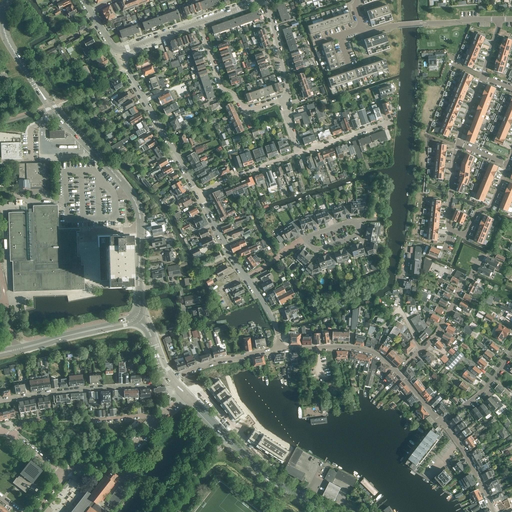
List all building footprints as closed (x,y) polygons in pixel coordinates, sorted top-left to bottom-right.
[(142,4),(141,0),(128,0),(126,1),(129,9),(142,4)] [(129,9),(126,1),(120,3),(124,14),(125,14),(126,14),(125,10),(129,9)] [(208,8),(205,1),(199,3),(202,10),(208,8)] [(285,8),(283,2),(276,5),(278,11),(285,8)] [(202,10),(199,3),(194,5),(196,12),(202,10)] [(196,12),(194,5),(191,6),(190,4),(187,5),(188,7),(191,14),(196,12)] [(72,15),(77,12),(76,11),(76,10),(76,9),(75,9),(74,8),(72,5),(65,8),(64,7),(63,7),(59,10),(54,13),(56,16),(61,12),(60,11),(61,11),(62,13),(66,11),(67,12),(66,13),(65,14),(67,17),(68,17),(69,16),(70,16),(70,17),(72,16),(72,15)] [(388,5),(382,7),(386,17),(391,15),(388,5)] [(113,11),(110,6),(102,10),(103,12),(102,13),(103,15),(104,15),(105,16),(113,11)] [(191,14),(188,7),(185,8),(185,7),(180,9),(181,13),(183,12),(185,16),(191,14)] [(386,17),(382,7),(377,9),(381,18),(386,17)] [(290,13),(290,11),(286,12),(285,8),(278,11),(280,16),(287,14),(290,13)] [(179,18),(176,9),(174,10),(175,12),(171,13),(173,20),(179,18)] [(381,18),(377,9),(372,10),(376,20),(381,18)] [(173,20),(171,13),(170,10),(167,11),(168,14),(165,15),(168,22),(173,20)] [(376,20),(372,10),(367,12),(370,22),(376,20)] [(117,19),(113,11),(105,16),(105,17),(106,19),(107,19),(108,21),(108,22),(117,19)] [(260,19),(257,12),(251,14),(254,21),(260,19)] [(168,22),(165,15),(164,13),(162,14),(163,16),(160,17),(162,24),(168,22)] [(352,21),(349,13),(344,15),(346,23),(352,21)] [(254,21),(251,14),(246,16),(248,23),(254,21)] [(289,20),(287,14),(280,16),(282,22),(289,20)] [(115,29),(113,24),(127,19),(126,16),(124,16),(117,19),(108,22),(112,29),(115,29)] [(162,24),(160,17),(159,17),(159,16),(157,17),(157,18),(154,19),(156,26),(162,24)] [(248,23),(246,16),(240,18),(243,25),(248,23)] [(243,25),(240,18),(234,20),(237,27),(243,25)] [(156,26),(154,19),(148,21),(151,28),(156,26)] [(237,27),(234,20),(229,22),(231,29),(237,27)] [(84,21),(75,26),(78,32),(87,26),(84,21)] [(151,28),(148,21),(142,23),(145,30),(151,28)] [(231,29),(229,22),(223,24),(226,31),(231,29)] [(139,32),(137,25),(136,24),(134,25),(134,26),(131,27),(133,34),(139,32)] [(226,31),(223,24),(217,26),(220,33),(226,31)] [(316,33),(313,25),(308,26),(310,35),(316,33)] [(57,34),(66,30),(65,26),(55,31),(57,34)] [(87,26),(78,32),(81,37),(90,32),(87,26)] [(133,34),(131,27),(130,26),(128,27),(129,28),(125,29),(128,36),(133,34)] [(220,33),(217,26),(212,28),(214,35),(220,33)] [(128,36),(125,29),(124,27),(122,28),(123,30),(119,31),(122,38),(128,36)] [(292,33),(290,27),(283,30),(285,36),(292,33)] [(264,29),(259,31),(257,32),(259,38),(266,35),(264,29)] [(68,36),(65,32),(58,36),(58,37),(60,40),(60,41),(68,36)] [(294,39),(292,33),(285,36),(287,41),(294,39)] [(483,44),(485,38),(481,36),(482,35),(478,33),(478,35),(477,34),(474,40),(483,44)] [(195,41),(193,34),(187,36),(189,43),(193,42),(194,44),(196,43),(195,41)] [(385,34),(380,35),(383,45),(388,43),(385,34)] [(268,41),(266,35),(259,38),(261,43),(268,41)] [(383,45),(380,35),(374,37),(378,47),(383,45)] [(189,43),(187,36),(181,38),(184,45),(189,43)] [(95,42),(92,37),(84,42),(87,47),(95,42)] [(378,47),(374,37),(369,39),(373,48),(378,47)] [(184,45),(181,38),(176,40),(178,47),(182,46),(182,47),(184,47),(184,45)] [(511,38),(509,38),(508,40),(504,38),(502,44),(502,45),(511,47),(511,43),(511,40),(511,41),(511,40),(511,38)] [(296,45),(294,39),(287,41),(289,47),(296,45)] [(373,48),(369,39),(364,40),(367,50),(373,48)] [(54,40),(46,44),(51,52),(58,48),(54,40)] [(178,47),(176,40),(170,42),(172,49),(178,47)] [(229,47),(227,40),(220,42),(220,44),(218,45),(220,51),(227,49),(229,48),(229,47)] [(481,49),(483,44),(474,40),(472,45),(481,49)] [(270,47),(268,41),(261,43),(262,47),(256,49),(257,51),(266,48),(267,48),(270,47)] [(323,51),(332,47),(331,42),(321,45),(323,51)] [(46,44),(39,48),(43,56),(51,52),(46,44)] [(509,52),(511,47),(502,45),(502,44),(500,50),(501,50),(509,52)] [(298,50),(296,45),(289,47),(291,53),(298,50)] [(481,49),(472,45),(470,50),(479,54),(481,49)] [(325,56),(334,52),(332,47),(323,51),(325,56)] [(229,54),(227,51),(230,50),(229,48),(227,49),(220,51),(222,57),(229,54)] [(299,56),(298,50),(291,53),(292,58),(299,56)] [(477,59),(479,54),(470,50),(468,55),(477,59)] [(201,58),(199,52),(192,54),(194,60),(201,58)] [(263,58),(261,52),(254,54),(255,58),(253,59),(254,61),(256,60),(263,58)] [(336,57),(334,52),(325,56),(326,61),(336,57)] [(437,59),(444,59),(443,56),(445,56),(444,52),(435,53),(436,56),(429,57),(430,66),(437,66),(437,59)] [(62,53),(48,61),(52,69),(66,61),(62,53)] [(231,60),(229,57),(231,56),(230,54),(229,54),(222,57),(224,63),(231,60)] [(96,55),(91,58),(92,61),(96,59),(97,61),(96,62),(97,64),(98,63),(99,65),(98,65),(99,67),(100,67),(101,67),(102,68),(104,67),(103,66),(104,66),(104,65),(108,63),(107,62),(108,61),(107,60),(106,59),(106,60),(105,59),(104,59),(101,55),(97,57),(96,55)] [(474,64),(475,64),(477,59),(468,55),(466,60),(474,64)] [(301,62),(299,56),(292,58),(294,64),(301,62)] [(338,63),(336,57),(326,61),(328,66),(338,63)] [(203,63),(201,58),(194,60),(196,66),(203,63)] [(265,63),(263,58),(256,60),(258,66),(265,63)] [(148,65),(146,60),(135,65),(137,70),(148,65)] [(180,66),(178,60),(170,63),(172,68),(180,66)] [(233,66),(231,60),(224,63),(226,68),(233,66)] [(385,60),(379,62),(383,71),(388,70),(385,60)] [(474,64),(466,60),(464,66),(472,69),(474,64)] [(504,68),(506,63),(497,60),(498,60),(497,60),(495,65),(496,65),(504,68)] [(66,61),(52,69),(56,76),(70,69),(66,61)] [(307,67),(305,63),(304,61),(301,62),(294,64),(296,70),(301,69),(301,71),(304,70),(303,68),(307,67)] [(383,71),(379,62),(374,64),(377,73),(383,71)] [(205,69),(203,63),(196,66),(198,72),(205,69)] [(267,69),(265,63),(258,66),(260,72),(267,69)] [(339,68),(338,63),(328,66),(330,71),(339,68)] [(377,73),(374,64),(369,65),(372,75),(377,73)] [(372,75),(369,65),(364,67),(367,77),(372,75)] [(503,74),(504,68),(496,65),(494,71),(503,74)] [(85,66),(81,69),(85,76),(83,77),(86,81),(87,82),(93,79),(89,73),(85,66)] [(142,70),(144,76),(154,72),(152,66),(142,70)] [(235,71),(233,66),(226,68),(228,74),(235,71)] [(367,77),(364,67),(359,69),(362,78),(367,77)] [(70,69),(56,76),(60,84),(74,77),(70,69)] [(207,75),(205,69),(198,72),(199,75),(195,76),(196,79),(200,77),(207,75)] [(269,75),(267,69),(260,72),(262,77),(265,76),(265,77),(266,76),(269,75)] [(362,78),(359,69),(354,70),(357,80),(362,78)] [(357,80),(354,70),(349,72),(352,82),(357,80)] [(237,77),(235,71),(228,74),(230,80),(237,77)] [(352,82),(349,72),(344,74),(347,83),(352,82)] [(305,79),(303,73),(296,75),(298,81),(305,79)] [(465,73),(463,78),(471,82),(473,77),(465,73)] [(347,83),(344,74),(338,75),(342,85),(347,83)] [(209,80),(207,75),(200,77),(201,81),(199,82),(199,84),(202,83),(209,80)] [(342,85),(338,75),(333,77),(337,87),(342,85)] [(123,87),(117,76),(110,81),(112,84),(109,86),(111,90),(114,88),(116,91),(123,87)] [(159,81),(159,80),(157,76),(148,80),(150,85),(159,81)] [(238,82),(237,77),(230,80),(232,85),(239,83),(239,82),(238,82)] [(337,87),(333,77),(328,79),(330,84),(331,88),(337,87)] [(463,78),(461,83),(469,87),(470,87),(472,82),(471,82),(463,78)] [(161,86),(160,82),(162,82),(161,79),(159,80),(159,81),(150,85),(152,90),(161,86)] [(307,85),(307,84),(305,79),(298,81),(300,87),(307,85)] [(211,86),(209,80),(202,83),(204,89),(211,86)] [(283,87),(281,82),(278,83),(276,84),(275,82),(274,82),(271,83),(272,85),(275,92),(281,90),(280,88),(283,87)] [(378,89),(381,96),(392,92),(390,85),(386,87),(385,83),(381,85),(382,88),(378,89)] [(461,83),(459,88),(467,92),(469,87),(461,83)] [(309,90),(308,87),(309,86),(309,84),(307,84),(307,85),(300,87),(302,93),(309,90)] [(272,85),(267,87),(269,94),(275,92),(272,85)] [(485,90),(485,91),(494,94),(496,89),(487,85),(485,90)] [(213,92),(211,86),(204,89),(205,92),(203,93),(203,95),(206,94),(213,92)] [(269,94),(267,87),(264,88),(263,86),(262,86),(260,87),(261,89),(264,96),(269,94)] [(459,88),(457,93),(465,97),(467,92),(459,88)] [(264,96),(261,89),(258,90),(255,91),(258,98),(264,96)] [(311,96),(310,92),(312,91),(312,89),(309,90),(302,93),(304,99),(307,98),(308,101),(313,99),(312,96),(311,96)] [(483,96),(492,99),(494,94),(485,91),(485,90),(483,96)] [(175,99),(171,91),(158,98),(162,106),(175,99)] [(258,98),(255,91),(250,93),(252,100),(258,98)] [(215,98),(213,92),(206,94),(203,95),(204,96),(204,97),(207,96),(207,98),(208,100),(215,98)] [(119,104),(130,98),(126,93),(116,99),(119,104)] [(252,100),(250,93),(244,95),(246,102),(252,100)] [(457,93),(455,98),(463,102),(465,97),(457,93)] [(483,96),(481,101),(490,104),(492,99),(483,96)] [(455,98),(452,103),(461,107),(463,102),(455,98)] [(134,105),(131,100),(124,105),(125,107),(124,108),(126,110),(134,105)] [(480,106),(488,109),(490,104),(481,101),(480,106)] [(106,108),(105,105),(103,102),(98,105),(101,111),(106,108)] [(222,108),(220,102),(210,106),(212,112),(222,108)] [(385,115),(392,113),(391,110),(392,110),(391,105),(389,106),(388,102),(382,105),(385,115)] [(231,103),(229,104),(224,106),(227,112),(234,109),(231,103)] [(452,103),(450,108),(459,112),(461,107),(452,103)] [(325,117),(322,106),(318,107),(317,104),(314,104),(315,108),(319,119),(325,117)] [(173,111),(170,105),(163,109),(166,115),(173,111)] [(478,111),(486,114),(488,109),(480,106),(479,105),(477,111),(478,111)] [(133,115),(138,112),(135,107),(125,113),(127,117),(128,116),(129,118),(133,116),(133,115)] [(374,114),(376,121),(382,119),(378,107),(372,109),(374,114)] [(450,108),(448,113),(457,117),(459,112),(450,108)] [(236,114),(234,109),(227,112),(228,115),(226,117),(227,119),(229,118),(229,117),(236,114)] [(369,123),(367,117),(364,109),(357,112),(358,114),(353,116),(354,120),(351,121),(354,129),(360,127),(360,126),(362,125),(362,126),(369,123)] [(311,126),(309,117),(308,116),(307,111),(300,113),(305,128),(311,126)] [(376,121),(374,114),(370,115),(369,111),(366,112),(368,116),(371,123),(376,121)] [(478,111),(476,116),(484,119),(486,114),(478,111)] [(142,119),(139,113),(130,119),(133,124),(136,123),(142,119)] [(448,113),(446,118),(455,122),(457,117),(448,113)] [(239,120),(236,114),(229,117),(229,118),(232,123),(239,120)] [(179,123),(178,120),(180,119),(179,117),(179,116),(177,118),(169,121),(172,127),(179,123)] [(476,116),(474,121),(482,124),(484,119),(476,116)] [(511,125),(511,124),(511,119),(505,117),(503,122),(511,125)] [(446,118),(444,123),(453,127),(453,126),(455,122),(446,118)] [(181,126),(185,124),(189,122),(187,119),(184,121),(179,123),(172,127),(175,132),(182,128),(181,126)] [(241,125),(239,120),(232,123),(233,126),(231,128),(232,130),(234,129),(234,128),(241,125)] [(141,129),(146,126),(143,121),(136,125),(139,130),(140,132),(141,131),(141,130),(142,130),(141,129)] [(474,121),(472,126),(480,129),(482,124),(474,121)] [(341,132),(338,124),(337,122),(334,123),(336,129),(331,130),(333,135),(334,135),(336,135),(336,134),(341,132)] [(350,130),(347,122),(342,124),(345,132),(350,130)] [(501,127),(509,130),(511,125),(503,122),(501,127)] [(444,123),(442,128),(450,132),(451,132),(453,127),(453,126),(453,127),(444,123)] [(244,131),(241,125),(234,128),(234,129),(237,134),(244,131)] [(141,135),(149,130),(146,126),(141,129),(142,130),(141,130),(141,131),(140,132),(139,130),(137,131),(138,131),(135,133),(137,135),(138,134),(140,138),(141,138),(143,137),(141,135)] [(331,137),(327,126),(325,127),(327,130),(323,132),(325,139),(331,137)] [(470,131),(478,134),(480,129),(472,126),(470,131)] [(499,132),(507,135),(509,130),(501,127),(499,132)] [(325,139),(323,132),(320,133),(318,128),(316,129),(317,134),(320,141),(325,139)] [(442,128),(440,134),(448,138),(450,132),(442,128)] [(391,139),(388,129),(370,136),(372,142),(379,139),(380,142),(391,139)] [(316,142),(312,130),(309,131),(311,136),(308,137),(310,144),(316,142)] [(65,139),(64,131),(49,131),(50,139),(65,139)] [(468,136),(476,139),(478,134),(470,131),(469,131),(467,136),(468,136)] [(497,137),(505,140),(507,135),(499,132),(497,137)] [(146,143),(152,140),(151,139),(153,138),(150,133),(143,137),(141,138),(143,141),(144,143),(138,146),(140,148),(146,144),(146,143)] [(310,144),(308,137),(304,138),(303,134),(299,135),(301,139),(302,139),(305,146),(310,144)] [(110,144),(118,139),(116,136),(108,140),(110,144)] [(371,143),(369,136),(363,138),(366,145),(369,144),(370,148),(377,146),(376,142),(371,143)] [(468,136),(466,141),(474,145),(476,139),(468,136)] [(111,146),(115,154),(126,148),(123,143),(129,140),(127,137),(111,146)] [(503,146),(505,140),(498,137),(497,137),(494,142),(503,146)] [(188,143),(189,143),(191,148),(195,147),(194,144),(193,144),(191,138),(189,139),(189,138),(186,139),(179,141),(181,146),(188,143)] [(366,145),(363,138),(362,138),(360,139),(358,140),(362,151),(364,151),(363,146),(366,145)] [(147,150),(157,144),(154,139),(146,144),(148,146),(145,148),(147,150)] [(290,151),(286,139),(282,141),(282,143),(283,145),(286,152),(290,151)] [(352,142),(353,145),(356,154),(358,159),(362,158),(356,140),(356,141),(352,142)] [(22,159),(21,147),(21,143),(1,143),(1,156),(2,156),(2,157),(2,158),(3,159),(9,159),(22,159)] [(346,144),(341,146),(343,153),(345,158),(350,156),(356,154),(353,145),(347,147),(346,144)] [(202,145),(195,148),(197,153),(204,150),(202,145)] [(340,154),(343,153),(341,146),(335,148),(337,155),(336,155),(338,160),(342,159),(340,154)] [(159,147),(154,149),(152,151),(154,156),(161,151),(159,147)] [(139,160),(142,158),(147,155),(150,153),(150,152),(152,151),(154,149),(153,148),(142,155),(143,155),(141,156),(140,156),(127,164),(130,169),(133,167),(132,166),(140,162),(139,160)] [(266,159),(263,151),(262,150),(260,150),(260,148),(257,149),(258,153),(261,161),(266,159)] [(335,166),(332,157),(335,156),(333,149),(327,151),(331,161),(331,162),(332,166),(333,167),(335,166)] [(164,156),(161,151),(154,156),(155,156),(151,158),(152,160),(156,158),(157,160),(164,156)] [(331,161),(327,151),(321,153),(324,160),(327,158),(328,162),(331,161)] [(242,167),(237,152),(228,155),(230,160),(233,159),(234,162),(235,165),(237,169),(242,167)] [(253,163),(251,156),(249,152),(245,154),(246,157),(249,165),(253,163)] [(189,161),(198,157),(197,155),(196,156),(194,153),(187,157),(189,161)] [(317,163),(320,162),(322,166),(324,165),(320,153),(314,155),(315,157),(312,159),(315,167),(316,172),(320,171),(317,163)] [(472,162),(474,157),(466,154),(464,159),(472,162)] [(387,162),(385,155),(382,156),(382,155),(379,155),(380,156),(372,159),(374,166),(387,162)] [(315,167),(312,159),(311,156),(305,158),(308,166),(311,165),(312,168),(315,167)] [(199,162),(197,158),(198,158),(198,157),(189,161),(192,166),(199,162)] [(374,168),(371,157),(366,159),(370,169),(374,168)] [(159,169),(168,163),(165,158),(158,163),(160,166),(156,168),(157,168),(148,173),(150,177),(160,171),(159,169)] [(470,167),(472,162),(464,159),(461,164),(470,167)] [(304,169),(301,160),(295,162),(298,171),(304,169)] [(47,188),(46,173),(46,163),(19,164),(19,180),(27,180),(27,183),(30,183),(30,188),(47,188)] [(203,168),(200,163),(192,167),(195,172),(203,168)] [(294,175),(290,164),(284,166),(287,174),(288,173),(288,176),(290,176),(290,177),(294,175)] [(490,164),(488,169),(496,172),(498,167),(490,164)] [(160,178),(173,171),(170,166),(162,170),(163,173),(159,176),(160,178)] [(206,174),(205,172),(209,169),(208,167),(196,174),(198,178),(206,174)] [(229,172),(228,170),(227,167),(219,170),(221,176),(222,175),(223,176),(228,173),(228,172),(229,172)] [(283,175),(280,167),(275,169),(278,177),(283,175)] [(488,169),(486,174),(494,177),(494,178),(497,172),(496,172),(488,169)] [(211,179),(219,174),(217,170),(199,179),(202,184),(203,184),(211,180),(211,179)] [(267,178),(265,179),(268,188),(277,185),(275,180),(274,177),(273,177),(271,170),(265,172),(267,178)] [(460,171),(460,177),(469,179),(470,172),(461,171),(460,171)] [(148,188),(152,185),(140,173),(137,176),(148,188)] [(173,180),(178,177),(176,173),(169,177),(170,180),(169,180),(170,183),(174,181),(173,180)] [(265,183),(262,173),(254,176),(256,183),(260,181),(261,184),(262,184),(264,189),(267,188),(265,183)] [(486,174),(484,179),(492,182),(494,177),(486,174)] [(303,188),(301,181),(299,175),(295,176),(301,193),(304,192),(303,188)] [(298,186),(294,176),(290,178),(293,188),(298,186)] [(254,184),(251,177),(245,180),(248,187),(251,185),(252,189),(255,187),(253,184),(254,184)] [(460,177),(458,181),(460,182),(465,184),(467,185),(469,179),(460,177)] [(484,179),(482,184),(490,187),(492,182),(484,179)] [(245,180),(240,182),(244,192),(247,191),(245,188),(248,187),(245,180)] [(171,193),(183,187),(180,182),(171,187),(173,190),(170,191),(171,193)] [(247,199),(244,192),(240,182),(235,185),(238,192),(241,190),(242,193),(243,195),(242,196),(244,200),(247,199)] [(460,182),(456,191),(462,193),(465,184),(460,182)] [(482,184),(480,189),(488,192),(490,187),(482,184)] [(238,192),(235,185),(229,187),(234,197),(236,196),(235,193),(238,192)] [(184,193),(185,192),(185,191),(185,190),(185,189),(184,189),(183,187),(171,193),(172,196),(176,193),(180,199),(185,195),(184,193)] [(234,197),(229,187),(224,189),(227,196),(230,195),(231,198),(234,197)] [(220,199),(225,196),(224,194),(222,189),(209,195),(214,205),(221,202),(220,199)] [(480,189),(477,194),(486,197),(488,192),(480,189)] [(477,194),(475,199),(484,202),(486,197),(477,194)] [(192,203),(188,196),(177,202),(180,206),(183,205),(184,207),(192,203)] [(510,207),(511,202),(504,198),(502,203),(510,207)] [(366,211),(365,201),(356,202),(357,214),(360,214),(360,213),(363,213),(363,212),(366,211)] [(216,210),(226,205),(225,203),(222,204),(221,202),(214,205),(216,210)] [(357,214),(356,202),(352,202),(352,204),(351,204),(351,205),(347,206),(348,213),(351,212),(351,214),(354,214),(354,215),(357,214)] [(508,212),(510,207),(502,203),(499,209),(508,212)] [(59,229),(58,205),(33,206),(33,212),(35,248),(77,248),(77,232),(80,232),(80,229),(59,229)] [(226,212),(225,209),(228,208),(226,205),(216,210),(219,215),(219,216),(226,212)] [(348,213),(347,206),(343,207),(343,205),(341,206),(341,205),(337,206),(341,218),(344,217),(344,216),(346,215),(345,214),(348,213)] [(341,218),(337,206),(333,207),(333,209),(332,209),(332,211),(329,212),(332,218),(335,217),(335,219),(337,218),(338,219),(341,218)] [(194,215),(198,213),(199,213),(198,212),(198,211),(198,210),(197,210),(196,208),(189,212),(188,211),(186,212),(187,215),(189,214),(191,217),(192,220),(196,218),(194,215)] [(231,216),(235,214),(233,209),(226,212),(219,216),(219,215),(218,216),(222,222),(229,218),(229,217),(231,216)] [(332,218),(329,212),(327,213),(326,211),(325,212),(324,210),(320,212),(324,223),(327,222),(329,221),(329,219),(332,218)] [(457,223),(461,213),(456,211),(452,221),(457,223)] [(25,225),(24,212),(9,213),(9,225),(25,225)] [(29,212),(24,212),(25,225),(25,231),(25,237),(26,261),(13,262),(13,265),(25,265),(28,269),(35,269),(35,248),(33,212),(29,212)] [(324,223),(320,212),(316,213),(317,214),(315,215),(316,216),(313,217),(315,224),(318,223),(319,225),(321,224),(321,225),(324,223)] [(247,221),(246,216),(249,215),(249,213),(239,216),(239,215),(237,216),(235,214),(231,216),(232,218),(233,217),(234,220),(236,225),(247,221)] [(463,225),(467,215),(461,213),(457,223),(463,225)] [(315,224),(313,217),(310,218),(310,217),(308,217),(308,216),(304,217),(308,229),(311,228),(311,227),(313,226),(312,225),(315,224)] [(484,216),(482,221),(491,224),(493,219),(484,216)] [(205,226),(203,224),(204,223),(201,217),(193,221),(193,220),(189,222),(190,223),(187,224),(187,223),(192,220),(191,217),(183,221),(184,224),(181,225),(182,227),(179,228),(181,232),(194,225),(194,226),(195,225),(198,230),(199,229),(199,230),(201,229),(201,228),(205,226)] [(308,229),(304,217),(300,219),(300,220),(299,221),(299,222),(296,224),(299,230),(302,229),(302,230),(304,229),(305,230),(308,229)] [(482,221),(480,226),(488,229),(491,224),(482,221)] [(236,229),(234,223),(221,227),(223,234),(236,229)] [(296,231),(299,230),(296,224),(292,225),(291,224),(290,225),(289,224),(286,226),(293,237),(296,235),(295,234),(297,233),(296,231)] [(25,231),(25,225),(9,225),(9,238),(13,238),(13,231),(25,231)] [(163,232),(161,225),(151,227),(153,234),(163,232)] [(377,231),(377,230),(376,230),(376,227),(369,225),(369,228),(367,228),(367,230),(366,230),(365,233),(378,236),(378,232),(377,231)] [(293,237),(286,226),(282,229),(283,230),(282,231),(283,232),(280,234),(284,240),(287,238),(288,239),(290,238),(290,239),(293,237)] [(480,226),(478,231),(486,234),(488,229),(480,226)] [(209,235),(207,229),(199,233),(201,239),(209,235)] [(476,236),(484,239),(485,240),(487,234),(486,234),(478,231),(476,236)] [(377,240),(378,236),(365,233),(365,237),(366,237),(365,239),(371,240),(370,243),(377,245),(378,242),(375,241),(375,240),(377,240)] [(476,236),(474,241),(482,244),(484,239),(476,236)] [(26,261),(25,237),(13,238),(9,238),(10,262),(13,262),(26,261)] [(119,237),(99,237),(100,281),(109,281),(109,287),(113,287),(113,289),(120,288),(120,286),(123,286),(123,288),(133,288),(133,280),(132,247),(133,247),(133,239),(131,239),(131,237),(124,237),(124,240),(121,240),(119,240),(119,237)] [(162,245),(161,238),(151,240),(153,247),(162,245)] [(214,244),(211,238),(201,243),(204,249),(214,244)] [(240,248),(246,245),(244,240),(230,246),(233,253),(241,250),(240,248)] [(257,252),(263,250),(267,248),(266,245),(263,240),(262,240),(256,243),(256,244),(238,252),(241,257),(243,256),(243,257),(250,253),(256,251),(257,252)] [(376,252),(377,245),(370,243),(369,247),(366,248),(368,255),(376,252)] [(368,255),(366,248),(363,249),(361,244),(359,244),(355,245),(360,257),(364,255),(363,254),(364,253),(365,256),(368,255)] [(360,257),(355,245),(352,246),(353,247),(350,247),(351,249),(348,250),(350,257),(353,256),(354,257),(355,256),(356,258),(360,257)] [(419,281),(421,254),(422,247),(416,247),(415,262),(413,262),(412,279),(413,279),(413,280),(411,280),(411,282),(404,282),(404,289),(411,289),(411,292),(418,293),(418,292),(420,292),(420,289),(418,289),(419,281)] [(438,258),(441,251),(432,247),(429,254),(438,258)] [(77,257),(77,252),(77,248),(35,248),(35,269),(35,273),(41,273),(48,272),(54,272),(60,272),(66,272),(66,276),(67,290),(72,290),(71,275),(71,266),(71,265),(71,263),(81,262),(81,257),(77,257)] [(258,258),(269,251),(267,248),(263,250),(264,252),(257,256),(256,255),(252,258),(250,256),(244,261),(244,262),(245,263),(246,263),(247,266),(254,261),(258,258)] [(300,263),(308,253),(305,251),(305,252),(303,250),(302,251),(300,249),(298,248),(295,251),(296,253),(295,255),(297,257),(296,258),(297,259),(296,260),(300,263)] [(174,261),(172,252),(173,252),(172,249),(169,249),(169,252),(165,253),(166,256),(165,257),(165,258),(166,258),(166,262),(174,261)] [(350,257),(348,250),(345,251),(345,249),(342,250),(342,249),(339,250),(343,262),(347,261),(347,259),(348,259),(348,258),(350,257)] [(343,262),(339,250),(336,251),(336,252),(334,253),(334,254),(332,255),(334,262),(337,261),(337,263),(339,262),(339,264),(343,262)] [(221,257),(218,253),(211,257),(213,260),(214,260),(214,261),(221,257)] [(308,262),(312,258),(310,256),(310,255),(308,253),(300,263),(303,265),(304,264),(305,265),(303,267),(305,270),(310,264),(308,262)] [(334,262),(332,255),(329,256),(328,255),(326,256),(326,255),(323,256),(327,268),(331,267),(330,265),(332,265),(331,263),(334,262)] [(327,268),(323,256),(319,257),(320,258),(317,259),(319,264),(317,265),(319,272),(322,271),(321,268),(322,268),(323,269),(327,268)] [(257,266),(255,263),(260,260),(258,258),(254,261),(247,266),(248,268),(249,269),(250,270),(257,266)] [(496,268),(499,262),(488,258),(485,263),(490,265),(489,268),(495,270),(496,268)] [(84,275),(84,265),(81,265),(81,262),(71,263),(71,265),(71,266),(71,275),(84,275)] [(319,272),(317,265),(313,266),(310,264),(305,270),(311,275),(319,272)] [(28,269),(25,265),(13,265),(13,273),(19,273),(26,273),(29,273),(35,273),(35,269),(28,269)] [(180,275),(178,266),(168,267),(169,277),(180,275)] [(222,275),(228,272),(225,266),(216,271),(219,276),(216,278),(218,281),(224,278),(222,275)] [(493,273),(495,270),(489,268),(488,270),(480,266),(478,272),(489,277),(491,272),(493,273)] [(162,278),(161,273),(164,273),(163,269),(160,270),(152,272),(153,279),(158,278),(158,279),(162,278)] [(52,291),(52,282),(51,282),(51,280),(48,280),(48,272),(41,273),(42,291),(52,291)] [(261,280),(271,275),(269,272),(259,276),(261,280)] [(457,285),(460,280),(458,280),(461,275),(456,273),(454,277),(453,277),(452,279),(450,277),(449,278),(443,275),(441,279),(446,281),(447,279),(451,281),(450,281),(457,285)] [(85,290),(84,275),(71,275),(72,290),(85,290)] [(273,287),(270,280),(261,285),(264,291),(273,287)] [(476,289),(479,283),(473,280),(470,286),(476,289)] [(242,287),(240,283),(239,282),(227,288),(229,292),(231,291),(232,292),(242,287)] [(295,297),(291,288),(292,288),(289,282),(284,284),(284,285),(273,291),(268,293),(269,295),(267,296),(272,306),(279,302),(280,305),(295,297)] [(455,288),(449,285),(445,283),(444,286),(447,288),(446,289),(453,293),(455,288)] [(477,293),(478,290),(476,289),(470,286),(468,291),(473,294),(475,291),(477,293)] [(245,292),(242,287),(232,292),(234,297),(235,297),(245,292)] [(339,288),(322,294),(324,299),(341,294),(339,288)] [(426,298),(429,291),(421,288),(421,296),(422,296),(426,298)] [(452,295),(445,292),(444,293),(440,291),(437,295),(442,297),(449,300),(452,295)] [(479,298),(469,294),(469,295),(466,294),(464,298),(470,302),(472,300),(476,302),(477,302),(478,303),(480,300),(478,299),(479,298)] [(415,306),(415,295),(406,296),(406,303),(411,303),(411,306),(415,306)] [(198,303),(197,296),(185,298),(186,305),(198,303)] [(448,303),(441,299),(437,298),(437,299),(436,298),(434,301),(436,303),(438,305),(439,304),(445,307),(448,303)] [(466,309),(469,305),(462,301),(460,306),(466,309)] [(511,308),(502,304),(500,308),(510,312),(511,308)] [(444,310),(435,305),(433,308),(436,309),(435,311),(441,315),(444,310)] [(293,318),(290,309),(292,308),(291,306),(285,308),(286,310),(282,312),(285,321),(293,318)] [(203,316),(202,307),(193,309),(194,311),(190,312),(191,317),(194,316),(195,318),(203,316)] [(357,325),(358,325),(360,308),(353,311),(352,329),(356,329),(357,325)] [(482,319),(486,313),(480,309),(476,316),(482,319)] [(511,314),(508,312),(506,316),(500,312),(498,315),(497,314),(497,313),(494,311),(493,312),(490,310),(487,314),(490,316),(491,316),(502,323),(506,317),(509,319),(508,319),(511,321),(511,314)] [(437,323),(440,318),(433,314),(430,313),(428,316),(431,317),(430,319),(429,318),(427,321),(429,322),(428,323),(431,325),(432,323),(434,324),(435,322),(437,323)] [(461,325),(465,318),(456,313),(452,320),(461,325)] [(427,328),(424,320),(424,319),(421,314),(411,320),(419,333),(426,329),(427,328)] [(369,329),(370,324),(371,324),(372,320),(369,319),(367,325),(365,325),(363,333),(368,334),(369,329)] [(394,341),(404,325),(398,321),(383,345),(382,344),(379,351),(385,355),(389,349),(387,347),(392,339),(394,341)] [(506,337),(510,331),(505,328),(504,327),(500,324),(496,331),(497,332),(495,337),(501,341),(504,336),(506,337)] [(484,335),(477,331),(467,325),(463,331),(471,336),(470,337),(472,340),(474,338),(479,342),(484,335)] [(462,330),(453,326),(452,328),(449,326),(446,331),(448,331),(446,333),(452,336),(453,334),(454,333),(457,334),(458,332),(460,333),(462,330)] [(184,338),(192,336),(190,328),(182,330),(184,338)] [(423,341),(428,335),(431,333),(428,331),(426,333),(423,330),(422,332),(423,333),(419,337),(423,341)] [(296,333),(289,333),(289,340),(291,340),(291,345),(301,345),(301,335),(296,335),(296,333)] [(452,345),(457,340),(445,333),(442,338),(445,340),(444,343),(450,347),(452,345)] [(364,347),(366,338),(360,336),(360,335),(357,334),(356,336),(354,345),(364,347)] [(383,345),(386,337),(378,334),(376,340),(379,341),(376,350),(379,351),(382,344),(383,345)] [(312,345),(312,337),(303,337),(303,345),(312,345)] [(252,351),(250,338),(243,339),(245,352),(252,351)] [(376,347),(378,342),(375,341),(375,340),(372,339),(369,347),(373,349),(374,346),(376,347)] [(499,348),(493,343),(489,340),(485,345),(489,348),(495,353),(499,348)] [(415,347),(410,342),(408,344),(405,341),(404,342),(406,345),(411,350),(413,349),(414,349),(415,348),(415,347)] [(447,347),(444,344),(443,345),(439,341),(435,345),(440,350),(444,347),(445,348),(447,347)] [(411,350),(406,345),(404,342),(402,344),(405,347),(403,349),(407,354),(408,354),(409,354),(410,353),(410,352),(411,350)] [(493,356),(487,351),(488,349),(481,343),(479,346),(483,349),(482,350),(485,353),(483,356),(489,361),(490,360),(491,360),(492,359),(492,358),(493,356)] [(476,363),(474,361),(474,362),(459,350),(453,357),(452,358),(457,363),(458,362),(460,364),(462,362),(460,360),(461,359),(473,369),(471,371),(473,373),(478,376),(479,375),(480,374),(481,371),(475,366),(477,364),(476,363)] [(393,362),(399,356),(392,351),(387,357),(393,362)] [(195,365),(193,359),(193,360),(190,352),(184,354),(188,368),(195,365)] [(435,359),(432,355),(428,352),(423,357),(430,364),(435,359)] [(487,364),(481,359),(480,358),(482,356),(477,352),(475,355),(479,357),(477,359),(479,361),(477,363),(484,368),(485,368),(486,366),(487,364)] [(301,383),(300,363),(300,353),(289,354),(290,359),(295,359),(296,363),(290,363),(291,377),(295,377),(295,383),(296,383),(297,386),(301,386),(301,383)] [(285,359),(284,354),(282,354),(273,355),(274,362),(283,361),(283,359),(285,359)] [(398,367),(404,361),(399,356),(393,362),(398,367)] [(372,387),(376,372),(375,372),(377,366),(378,366),(380,362),(378,361),(373,358),(372,363),(371,363),(371,364),(366,363),(361,361),(356,360),(355,362),(365,365),(364,372),(368,373),(365,386),(372,387)] [(451,369),(457,363),(452,358),(451,359),(446,364),(451,369)] [(423,366),(425,364),(421,360),(419,362),(416,364),(421,369),(424,367),(423,366)] [(128,383),(128,374),(123,374),(123,373),(126,373),(125,362),(119,363),(119,380),(117,380),(117,384),(119,384),(128,383)] [(386,373),(389,368),(381,363),(378,368),(386,373)] [(415,376),(407,368),(403,372),(410,380),(415,376)] [(475,379),(478,376),(473,373),(471,375),(466,372),(463,377),(472,384),(472,383),(473,383),(474,382),(474,381),(475,379)] [(389,382),(395,376),(391,373),(386,378),(389,382)] [(84,385),(83,379),(82,375),(76,376),(77,386),(84,385)] [(393,386),(398,380),(395,376),(389,382),(393,386)] [(422,386),(418,381),(417,382),(414,378),(411,381),(417,389),(422,386)] [(68,387),(67,382),(66,379),(52,381),(52,384),(52,389),(58,388),(58,384),(59,384),(59,388),(68,387)] [(218,381),(209,388),(235,420),(243,413),(218,381)] [(407,386),(403,383),(403,382),(398,386),(401,389),(402,390),(407,386)] [(469,387),(463,382),(461,385),(459,383),(458,385),(466,392),(469,387)] [(505,390),(499,385),(495,389),(501,394),(500,396),(502,398),(504,395),(503,395),(505,392),(504,391),(505,390)] [(167,395),(165,386),(153,389),(154,395),(155,398),(167,395)] [(413,393),(411,392),(410,391),(410,390),(407,386),(402,390),(403,391),(406,394),(409,392),(409,393),(406,395),(408,398),(413,393)] [(425,390),(422,386),(417,389),(421,394),(425,390)] [(138,397),(138,389),(124,390),(124,398),(128,398),(128,400),(127,400),(128,403),(135,403),(135,402),(140,402),(139,397),(138,397)] [(154,395),(153,389),(150,390),(150,389),(140,390),(141,395),(140,395),(140,398),(141,400),(145,399),(146,399),(147,398),(148,398),(151,398),(152,395),(154,395)] [(123,400),(123,391),(123,390),(117,391),(112,391),(112,398),(118,398),(118,401),(123,400)] [(432,398),(430,396),(431,395),(430,393),(429,394),(426,391),(422,394),(428,402),(432,398)] [(88,393),(89,400),(99,399),(98,392),(94,392),(90,392),(88,393)] [(87,402),(87,393),(82,393),(77,394),(77,399),(83,399),(83,402),(87,402)] [(413,393),(408,398),(406,399),(413,406),(416,403),(416,402),(418,401),(418,400),(413,393)] [(459,401),(456,398),(456,397),(454,395),(454,394),(450,398),(456,404),(459,401)] [(494,411),(496,412),(503,406),(496,398),(493,400),(491,397),(486,402),(494,411)] [(45,409),(43,398),(29,400),(31,412),(37,412),(36,409),(39,409),(39,410),(45,409)] [(434,408),(439,403),(435,399),(430,404),(434,408)] [(441,404),(436,409),(440,413),(446,407),(443,403),(441,404)] [(490,414),(483,404),(478,408),(485,417),(490,414)] [(429,414),(422,406),(417,410),(424,419),(429,414)] [(18,415),(17,407),(13,408),(13,409),(8,410),(10,418),(16,416),(15,416),(18,415)] [(446,407),(440,413),(443,417),(449,412),(448,412),(450,410),(446,407)] [(483,417),(475,408),(471,411),(478,421),(483,417)] [(310,417),(311,423),(330,420),(330,415),(310,417)] [(456,425),(462,420),(459,415),(449,422),(451,425),(455,423),(456,425)] [(493,418),(485,424),(486,426),(495,420),(493,418)] [(461,431),(467,426),(464,421),(454,429),(456,431),(459,429),(461,431)] [(407,462),(412,465),(410,467),(415,471),(444,434),(439,431),(438,432),(433,428),(407,462)] [(466,437),(472,433),(468,428),(459,435),(461,438),(464,435),(466,437)] [(509,437),(503,428),(499,431),(503,438),(502,439),(503,441),(506,439),(507,441),(510,439),(509,437)] [(254,430),(248,439),(283,461),(289,452),(254,430)] [(467,446),(475,440),(472,436),(464,441),(467,446)] [(471,450),(478,445),(475,440),(467,446),(471,450)] [(294,468),(303,451),(296,447),(283,471),(301,481),(302,481),(303,481),(303,480),(303,479),(303,478),(302,478),(305,473),(294,468)] [(477,455),(483,451),(480,447),(475,451),(469,454),(472,459),(477,455)] [(480,460),(485,457),(483,452),(477,455),(472,459),(475,463),(480,460)] [(483,465),(488,461),(486,457),(480,460),(475,463),(478,468),(483,465)] [(32,484),(43,470),(30,460),(20,474),(21,474),(18,478),(17,478),(13,483),(26,493),(29,488),(29,487),(30,485),(32,483),(32,484)] [(465,469),(463,466),(460,462),(455,466),(453,468),(458,474),(460,473),(465,469)] [(486,469),(491,466),(489,462),(483,465),(478,468),(481,473),(486,470),(486,469)] [(495,476),(493,471),(493,470),(492,468),(486,471),(487,473),(486,473),(482,475),(485,481),(495,476)] [(100,501),(118,478),(119,477),(109,469),(103,476),(105,477),(91,495),(89,494),(88,494),(87,496),(94,502),(97,504),(99,501),(100,501)] [(358,480),(339,470),(337,473),(330,469),(325,479),(332,483),(335,477),(354,487),(358,480)] [(435,478),(439,483),(448,475),(444,470),(435,478)] [(448,475),(439,483),(443,487),(452,479),(448,475)] [(463,485),(473,479),(472,476),(468,478),(467,476),(460,480),(463,485)] [(472,486),(471,484),(475,482),(473,479),(463,485),(466,490),(473,486),(472,486)] [(378,494),(365,480),(360,484),(374,498),(378,494)] [(497,480),(492,482),(486,485),(489,490),(494,488),(500,485),(497,480)] [(131,488),(124,484),(123,486),(121,484),(107,502),(109,503),(107,505),(113,510),(131,488)] [(500,485),(494,488),(489,490),(491,496),(502,491),(500,485)] [(481,494),(480,494),(481,493),(480,491),(479,491),(478,490),(469,494),(472,499),(481,494)] [(476,502),(483,499),(482,497),(482,496),(482,495),(481,495),(481,494),(472,499),(473,501),(472,502),(473,505),(476,503),(476,502)] [(502,499),(500,494),(492,497),(495,503),(500,500),(502,499)] [(95,511),(92,509),(97,504),(94,502),(87,497),(83,502),(82,501),(77,508),(77,509),(76,511),(75,510),(73,511),(95,511)] [(482,509),(487,506),(484,500),(479,502),(480,504),(471,509),(472,511),(476,511),(482,508),(482,509)] [(501,511),(504,511),(501,503),(496,505),(499,511),(501,511)]
